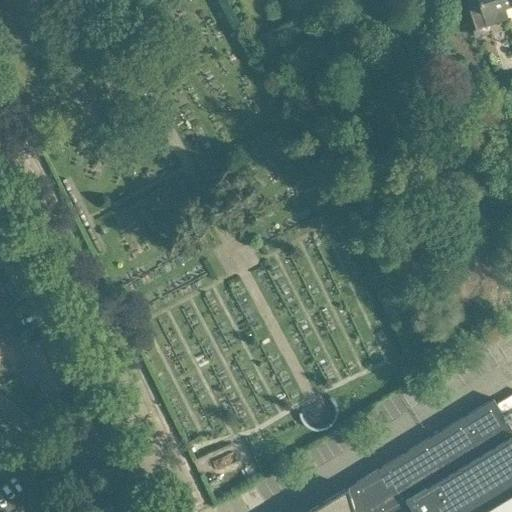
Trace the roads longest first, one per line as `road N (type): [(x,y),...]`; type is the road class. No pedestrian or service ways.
road 1 (residential): [(172,511),(6,150)]
road 2 (unknown): [(266,511),(428,415),(483,371),(511,364)]
